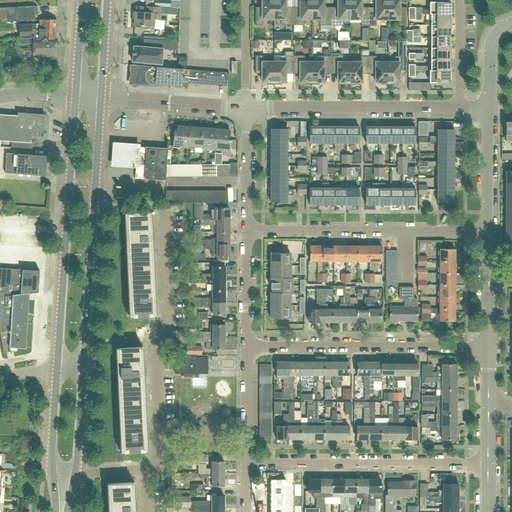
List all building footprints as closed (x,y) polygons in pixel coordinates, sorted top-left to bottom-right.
[(263,19),(274,19),(273,0),(262,0),(262,10),(255,10),(255,25),(263,26),(263,19)] [(293,26),(293,7),(286,7),(285,0),(273,0),(274,19),(279,19),(281,26),(293,26)] [(307,19),(312,19),(311,0),(300,0),(300,8),(293,7),(293,26),(304,26),(307,19)] [(331,26),(331,10),(324,10),(323,0),(311,0),(312,19),(317,19),(319,26),(331,26)] [(344,19),(350,19),(349,0),(337,0),(338,10),(331,10),(331,26),(342,26),(344,19)] [(369,26),(369,10),(362,10),(361,0),(349,0),(350,19),(361,19),(361,26),(369,26)] [(376,19),(388,19),(387,0),(375,0),(376,10),(369,10),(369,26),(376,26),(376,19)] [(387,0),(388,19),(399,20),(399,26),(406,26),(406,8),(399,8),(399,0),(387,0)] [(423,14),(431,14),(450,14),(451,14),(451,3),(443,3),(443,2),(430,2),(429,9),(423,9),(423,14)] [(35,6),(0,8),(0,22),(35,20),(35,6)] [(149,13),(135,12),(134,26),(154,27),(155,20),(161,20),(162,7),(145,6),(145,7),(149,7),(149,13)] [(431,24),(431,25),(450,25),(450,14),(431,14),(431,20),(426,20),(426,24),(431,24)] [(57,20),(39,20),(39,24),(37,24),(32,24),(18,24),(19,31),(34,30),(39,30),(56,31),(57,20)] [(431,25),(431,37),(450,37),(450,25),(431,25)] [(306,35),(305,26),(296,27),(297,36),(306,35)] [(38,39),(56,40),(56,31),(39,30),(34,30),(19,31),(19,37),(33,36),(32,34),(34,34),(34,38),(36,38),(36,39),(37,39),(38,39)] [(421,36),(413,36),(413,37),(406,37),(406,47),(421,47),(421,36)] [(450,48),(450,37),(431,37),(431,48),(450,48)] [(33,48),(55,48),(56,40),(38,39),(37,39),(36,39),(36,38),(34,38),(17,39),(16,45),(33,44),(33,48)] [(133,46),(131,63),(132,63),(132,62),(161,64),(162,50),(177,51),(178,42),(143,39),(143,40),(148,40),(148,48),(134,47),(134,46),(133,46)] [(33,57),(55,57),(55,48),(33,48),(16,49),(6,50),(6,56),(22,55),(23,58),(33,57)] [(450,60),(450,48),(431,48),(431,60),(450,60)] [(393,63),(387,63),(387,84),(394,84),(394,83),(399,83),(399,72),(406,72),(406,51),(400,51),(400,56),(395,56),(393,63)] [(267,84),(274,84),(274,62),(263,62),(263,56),(255,56),(255,71),(262,71),(262,82),(267,82),(267,84)] [(285,62),(274,62),(274,84),(281,84),(281,82),(286,82),(286,71),(293,71),(293,56),(285,56),(285,62)] [(305,84),(312,84),(312,62),(307,62),(304,56),(293,56),(293,71),(300,71),(300,82),(305,82),(305,84)] [(312,62),(312,84),(319,84),(319,82),(323,82),(324,71),(331,71),(331,56),(323,56),(317,56),(317,62),(312,62)] [(331,56),(331,71),(338,71),(338,83),(343,83),(342,84),(349,84),(350,62),(344,62),(342,56),(338,56),(331,56)] [(361,63),(350,62),(349,84),(356,84),(357,83),(361,83),(361,74),(368,74),(369,56),(361,56),(361,63)] [(369,56),(368,74),(369,74),(369,72),(376,72),(376,83),(380,83),(380,84),(387,84),(387,63),(376,63),(376,56),(369,56)] [(186,67),(186,58),(178,58),(178,67),(186,67)] [(449,71),(450,71),(450,60),(431,60),(431,65),(425,65),(425,70),(429,70),(431,71),(430,71),(449,71)] [(188,83),(228,86),(229,73),(131,65),(130,81),(132,84),(161,86),(161,85),(187,87),(188,83)] [(450,71),(449,71),(430,71),(431,71),(429,70),(429,83),(443,83),(443,82),(451,82),(451,71),(450,71)] [(0,140),(32,143),(33,133),(44,134),(45,115),(17,113),(17,116),(0,114),(0,140)] [(190,146),(192,128),(177,126),(177,131),(174,131),(173,148),(180,148),(181,146),(190,146)] [(322,143),(323,127),(310,127),(310,142),(322,143)] [(322,143),(334,143),(334,127),(323,127),(322,143)] [(334,143),(346,143),(346,127),(334,127),(334,143)] [(359,145),(358,145),(358,143),(359,127),(346,127),(346,143),(353,143),(353,146),(353,162),(359,162),(359,145)] [(366,143),(379,143),(379,127),(366,127),(366,143)] [(379,143),(391,143),(391,127),(379,127),(379,143)] [(391,143),(402,143),(402,127),(391,127),(391,143)] [(415,127),(402,127),(402,143),(415,143),(415,127)] [(204,129),(192,128),(190,146),(203,147),(204,129)] [(419,138),(419,142),(427,142),(427,138),(425,138),(425,128),(420,128),(420,138),(419,138)] [(203,147),(215,149),(217,130),(204,129),(203,147)] [(217,130),(215,149),(231,150),(232,140),(229,140),(230,131),(217,130)] [(272,142),(287,142),(287,130),(272,130),(272,142)] [(438,140),(438,142),(453,142),(453,130),(438,130),(438,136),(433,136),(433,140),(438,140)] [(272,154),(287,154),(287,142),(272,142),(272,154)] [(438,142),(438,154),(453,154),(453,142),(438,142)] [(6,153),(5,173),(46,176),(47,156),(6,153)] [(272,166),(287,166),(287,154),(272,154),(272,166)] [(438,166),(453,166),(453,154),(438,154),(438,166)] [(176,177),(176,165),(168,165),(167,177),(176,177)] [(202,165),(192,165),(192,177),(202,177),(202,165)] [(202,165),(202,177),(211,177),(211,165),(202,165)] [(287,178),(287,166),(272,166),(272,178),(287,178)] [(438,166),(438,178),(453,178),(453,166),(438,166)] [(394,183),(403,183),(404,175),(395,174),(394,183)] [(287,178),(272,178),(271,190),(287,190),(287,178)] [(438,190),(453,190),(453,178),(438,178),(438,190)] [(322,189),(322,204),(334,204),(334,189),(327,189),(327,182),(322,182),(322,189)] [(322,189),(310,189),(310,204),(322,204),(322,189)] [(346,189),(334,189),(334,204),(346,204),(346,189)] [(346,189),(346,204),(358,204),(358,189),(346,189)] [(366,204),(378,205),(379,189),(366,189),(366,204)] [(390,189),(379,189),(378,205),(390,205),(390,189)] [(390,189),(390,205),(402,205),(402,189),(390,189)] [(415,189),(402,189),(402,205),(415,205),(415,189)] [(287,190),(271,190),(271,202),(287,202),(287,196),(294,196),(294,190),(287,190)] [(453,190),(438,190),(438,202),(453,202),(453,190)] [(165,203),(175,203),(175,191),(166,191),(165,203)] [(212,221),(229,221),(229,208),(212,208),(212,216),(212,221)] [(155,279),(152,212),(124,213),(125,219),(127,280),(129,318),(135,318),(148,318),(157,317),(155,279)] [(229,233),(229,221),(212,221),(203,220),(201,220),(201,225),(212,225),(212,233),(217,233),(229,233)] [(229,244),(229,233),(217,233),(217,238),(212,238),(212,240),(197,240),(197,244),(205,244),(205,245),(229,244)] [(212,249),(212,257),(229,257),(229,244),(205,245),(205,249),(212,249)] [(440,256),(440,261),(455,262),(455,249),(440,249),(440,251),(437,251),(437,244),(431,244),(431,256),(437,256),(440,256)] [(322,261),(322,246),(310,246),(310,261),(317,261),(322,261)] [(328,261),(334,261),(334,246),(322,246),(322,261),(322,267),(328,267),(328,261)] [(346,246),(334,246),(334,261),(346,261),(346,246)] [(351,261),(358,262),(358,246),(346,246),(346,261),(346,268),(350,268),(351,261)] [(358,262),(370,262),(370,246),(358,246),(358,262)] [(382,246),(370,246),(370,262),(382,262),(382,246)] [(271,253),(271,266),(290,266),(290,253),(271,253)] [(455,274),(455,262),(440,261),(440,273),(455,274)] [(225,279),(225,274),(228,274),(228,266),(221,266),(221,263),(209,263),(213,266),(213,273),(208,273),(208,274),(201,274),(201,278),(194,278),(194,279),(225,279)] [(290,276),(290,266),(271,266),(271,276),(290,276)] [(0,297),(13,296),(13,295),(30,294),(38,292),(40,270),(0,267),(0,297)] [(418,277),(429,277),(429,268),(418,268),(418,277)] [(455,285),(455,274),(440,273),(440,285),(455,285)] [(271,283),(271,286),(292,286),(292,278),(290,278),(290,276),(271,276),(271,279),(273,279),(273,283),(271,283)] [(225,279),(194,279),(189,279),(189,283),(213,283),(213,291),(225,291),(225,279)] [(455,285),(440,285),(440,297),(455,297),(455,285)] [(292,294),(292,286),(271,286),(271,289),(273,289),(273,293),(271,293),(271,296),(290,296),(290,294),(292,294)] [(417,308),(417,299),(413,299),(413,288),(400,287),(400,299),(402,299),(405,302),(405,307),(390,307),(390,321),(391,321),(391,322),(392,323),(398,323),(399,322),(398,321),(418,321),(418,308),(417,308)] [(316,289),(316,309),(309,309),(309,323),(321,323),(321,289),(316,289)] [(333,323),(333,310),(327,309),(327,303),(326,303),(326,289),(321,289),(321,323),(333,323)] [(357,303),(357,323),(369,323),(369,297),(368,297),(368,289),(364,289),(364,303),(357,303)] [(225,303),(225,291),(213,291),(213,298),(187,298),(187,302),(193,302),(193,303),(225,303)] [(13,296),(0,297),(0,332),(4,353),(10,352),(18,351),(18,348),(26,349),(26,347),(29,300),(30,294),(13,295),(13,296)] [(345,298),(345,323),(357,323),(357,303),(349,303),(349,294),(345,294),(345,298)] [(271,296),(271,305),(290,306),(290,296),(271,296)] [(369,297),(369,323),(382,323),(382,310),(374,310),(374,302),(373,302),(373,297),(369,297)] [(455,309),(455,297),(440,297),(440,309),(455,309)] [(339,305),(339,310),(333,310),(333,323),(345,323),(345,298),(340,298),(340,305),(339,305)] [(193,307),(213,307),(213,315),(225,315),(225,303),(193,303),(193,307)] [(290,318),(290,306),(271,305),(271,318),(290,318)] [(455,322),(455,309),(440,309),(431,309),(421,309),(421,321),(430,321),(430,314),(439,314),(439,321),(455,322)] [(201,333),(201,337),(225,337),(225,325),(211,325),(211,333),(201,333)] [(225,350),(225,337),(201,337),(201,342),(206,342),(206,350),(225,350)] [(176,348),(176,354),(183,354),(183,356),(201,356),(201,346),(183,346),(183,348),(176,348)] [(148,453),(148,445),(143,347),(116,348),(116,363),(121,454),(148,453)] [(207,374),(207,358),(197,358),(197,357),(185,357),(185,358),(175,358),(174,374),(183,374),(183,378),(190,378),(198,378),(198,374),(207,374)] [(289,399),(289,362),(277,362),(277,379),(283,379),(283,399),(289,399)] [(294,376),(300,376),(301,376),(301,362),(289,362),(289,399),(293,399),(293,381),(294,381),(294,376)] [(313,387),(313,363),(301,362),(301,376),(300,376),(300,379),(306,379),(306,381),(307,381),(307,383),(308,383),(308,387),(313,387)] [(318,380),(318,376),(325,376),(325,363),(313,363),(313,387),(317,387),(317,380),(318,380)] [(325,363),(325,376),(331,376),(331,381),(332,381),(332,387),(337,387),(337,363),(325,363)] [(342,381),(342,376),(349,376),(349,363),(337,363),(337,387),(341,387),(341,381),(342,381)] [(369,394),(370,363),(357,363),(357,376),(364,376),(364,385),(364,400),(369,400),(369,394)] [(381,390),(381,376),(382,363),(370,363),(369,394),(373,394),(373,390),(381,390)] [(382,363),(381,376),(387,376),(387,381),(388,381),(388,387),(393,387),(394,363),(382,363)] [(405,381),(405,376),(406,363),(394,363),(393,387),(397,387),(397,381),(405,381)] [(406,363),(405,376),(412,376),(412,387),(419,387),(419,375),(418,375),(418,363),(406,363)] [(442,364),(442,371),(437,371),(437,373),(432,373),(432,365),(421,365),(421,377),(425,377),(457,377),(457,365),(442,364)] [(176,385),(173,377),(167,379),(169,387),(176,385)] [(425,383),(442,383),(442,390),(457,390),(457,377),(425,377),(425,383)] [(457,402),(457,390),(442,390),(442,396),(421,396),(421,402),(424,402),(457,402)] [(288,401),(274,401),(273,414),(280,414),(280,405),(288,405),(288,401)] [(301,440),(301,426),(300,426),(301,420),(294,420),(294,402),(289,402),(289,414),(289,439),(301,440)] [(364,408),(363,427),(357,427),(357,440),(369,440),(369,402),(359,402),(359,408),(364,408)] [(381,440),(381,427),(374,427),(375,402),(369,402),(369,440),(381,440)] [(405,440),(405,427),(398,427),(398,412),(402,412),(402,406),(398,406),(398,402),(393,402),(393,406),(393,440),(405,440)] [(457,415),(457,402),(424,402),(421,402),(421,407),(436,407),(436,415),(442,415),(457,415)] [(387,421),(387,427),(381,427),(381,440),(393,440),(393,406),(388,406),(388,421),(387,421)] [(307,410),(307,426),(301,426),(301,440),(313,440),(313,410),(307,410)] [(325,440),(325,427),(318,426),(318,410),(313,410),(313,440),(325,440)] [(331,427),(325,427),(325,440),(337,440),(337,414),(336,414),(336,410),(331,410),(331,427)] [(283,414),(283,426),(277,426),(277,439),(289,439),(289,414),(283,414)] [(341,414),(337,414),(337,440),(349,440),(349,427),(342,427),(342,420),(341,420),(341,414)] [(405,427),(405,440),(417,440),(418,414),(411,414),(411,427),(405,427)] [(457,427),(457,415),(442,415),(442,420),(436,420),(436,422),(430,422),(430,427),(457,427)] [(457,440),(457,427),(430,427),(430,431),(437,431),(437,432),(442,432),(442,440),(457,440)] [(212,469),(207,469),(206,469),(206,461),(207,461),(207,456),(186,456),(186,461),(192,461),(192,464),(198,464),(198,474),(200,474),(224,474),(224,462),(212,462),(212,469)] [(171,487),(179,488),(179,481),(175,481),(175,478),(180,478),(181,473),(171,473),(171,487)] [(224,486),(224,474),(200,474),(200,479),(207,479),(207,486),(212,486),(224,486)] [(270,479),(270,490),(286,490),(286,479),(270,479)] [(320,511),(320,479),(308,479),(308,493),(315,493),(315,497),(316,497),(316,508),(305,508),(304,511),(320,511)] [(332,497),(332,479),(320,479),(320,511),(324,511),(325,497),(332,497)] [(344,510),(344,479),(332,479),(332,497),(340,497),(340,510),(344,510)] [(356,498),(356,479),(344,479),(344,510),(349,510),(349,498),(356,498)] [(368,506),(368,479),(356,479),(356,498),(361,498),(361,511),(368,511),(368,506)] [(382,489),(381,489),(381,480),(368,479),(368,506),(375,506),(375,499),(382,499),(382,500),(382,489)] [(404,481),(404,482),(404,496),(416,496),(416,480),(415,480),(415,481),(404,481)] [(385,511),(401,511),(402,510),(397,510),(397,496),(404,496),(404,482),(388,482),(388,495),(385,495),(385,511)] [(135,511),(134,483),(107,484),(108,511),(135,511)] [(443,484),(443,490),(439,490),(439,492),(428,492),(428,484),(420,484),(420,496),(429,497),(458,497),(458,484),(443,484)] [(270,490),(270,501),(286,501),(286,490),(270,490)] [(193,508),(224,509),(225,496),(212,496),(212,501),(191,501),(191,508),(193,508)] [(443,503),(443,509),(458,509),(458,497),(429,497),(429,501),(433,501),(435,503),(443,503)] [(270,501),(269,511),(286,511),(286,501),(270,501)]
